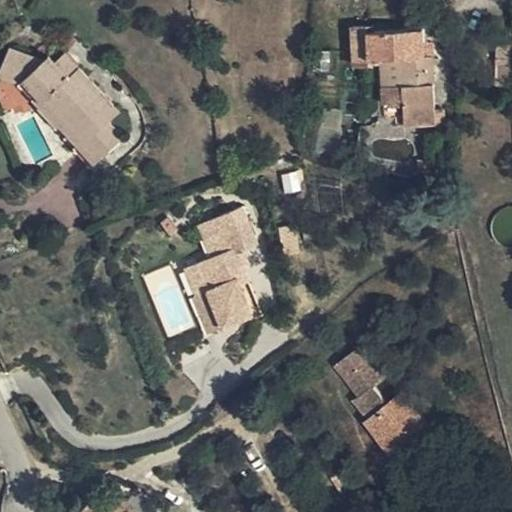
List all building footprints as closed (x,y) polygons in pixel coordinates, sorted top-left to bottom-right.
[(425,42),(424,30),(376,31),(368,31),(368,26),(353,27),(354,65),(370,65),(371,65),(371,59),(390,58),(403,58),(404,86),(392,86),(384,87),(385,103),(405,103),(406,127),(437,125),(436,109),(434,57),(426,57),(425,42)] [(433,42),(425,42),(426,57),(434,57),(433,42)] [(56,63),(50,55),(44,61),(12,47),(0,73),(22,82),(27,78),(85,142),(81,145),(97,164),(125,139),(110,122),(120,113),(80,68),(70,78),(56,63)] [(67,52),(56,63),(70,78),(80,68),(67,52)] [(403,58),(390,58),(392,86),(404,86),(403,58)] [(511,60),(497,60),(496,82),(511,82),(511,60)] [(27,78),(22,82),(20,84),(41,107),(38,110),(76,151),(74,153),(90,170),(97,164),(81,145),(85,142),(27,78)] [(445,109),(436,109),(437,125),(446,124),(445,109)] [(419,173),(435,173),(434,161),(419,160),(419,173)] [(245,209),(223,216),(227,229),(206,236),(212,256),(187,267),(197,295),(205,292),(210,310),(219,308),(225,326),(250,317),(239,287),(247,284),(237,253),(257,247),(245,209)] [(227,229),(223,216),(200,222),(206,236),(227,229)] [(207,333),(225,326),(219,308),(210,310),(205,292),(197,295),(193,296),(207,333)] [(389,377),(365,347),(340,366),(362,396),(357,401),(369,417),(387,402),(376,388),(389,377)] [(136,511),(119,495),(104,509),(94,498),(80,511),(136,511)]
